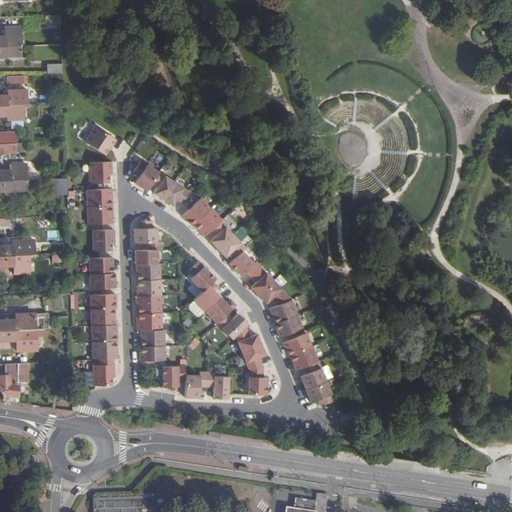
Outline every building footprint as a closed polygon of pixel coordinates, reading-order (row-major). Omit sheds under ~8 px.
[(56,26),(56,16),(44,16),(45,26),(56,26)] [(0,47),(21,47),(21,36),(0,36),(0,47)] [(0,58),(21,57),(21,47),(0,47),(0,58)] [(58,75),(58,65),(47,66),(47,76),(58,75)] [(21,77),(6,77),(6,85),(21,84),(21,77)] [(7,95),(0,95),(0,105),(24,105),(27,105),(26,90),(6,90),(7,95)] [(49,94),(39,96),(41,103),(50,101),(49,94)] [(24,120),(24,105),(0,105),(0,117),(7,117),(7,121),(24,120)] [(84,141),(105,155),(111,146),(112,147),(116,140),(95,126),(84,141)] [(0,143),(15,143),(16,143),(15,133),(0,133),(0,143)] [(0,154),(16,154),(15,143),(0,143),(0,154)] [(135,183),(147,191),(151,183),(159,172),(140,161),(136,167),(133,173),(139,177),(135,183)] [(90,162),(91,183),(109,183),(109,175),(112,175),(111,162),(90,162)] [(0,180),(27,180),(27,163),(9,164),(9,170),(0,170),(0,180)] [(157,187),(153,193),(163,199),(174,182),(159,172),(151,183),(157,187)] [(61,179),(51,179),(52,195),(62,194),(61,179)] [(0,192),(27,191),(27,180),(0,180),(0,192)] [(163,199),(172,206),(176,199),(182,203),(189,192),(174,182),(163,199)] [(86,190),(87,207),(112,206),(112,189),(109,189),(86,190)] [(210,208),(200,198),(182,216),(192,226),(193,225),(210,208)] [(88,224),(113,223),(112,206),(87,207),(88,224)] [(193,225),(204,237),(212,229),(221,220),(210,208),(193,225)] [(227,226),(221,220),(212,229),(217,234),(210,241),(217,249),(232,235),(225,227),(227,226)] [(134,229),(134,243),(147,243),(156,242),(156,228),(152,228),(152,221),(137,221),(138,228),(134,229)] [(93,251),(111,250),(111,243),(114,242),(114,229),(113,229),(92,230),(93,251)] [(47,239),(59,239),(59,230),(47,230),(47,239)] [(225,257),(231,252),(235,257),(245,248),(232,235),(217,249),(225,257)] [(0,256),(27,255),(29,255),(28,247),(26,247),(26,240),(12,241),(13,245),(0,245),(0,256)] [(135,250),(135,265),(136,265),(157,264),(157,250),(161,250),(161,242),(156,242),(147,243),(147,250),(135,250)] [(246,271),(251,277),(261,268),(255,262),(253,264),(242,251),(235,257),(228,264),(241,276),(246,271)] [(27,263),(27,255),(0,256),(0,267),(14,267),(14,264),(27,263)] [(90,274),(113,273),(113,257),(112,257),(89,258),(90,274)] [(190,279),(202,292),(213,282),(216,279),(198,261),(196,263),(188,270),(194,276),(190,279)] [(157,264),(136,265),(137,280),(160,280),(160,264),(157,264)] [(261,268),(251,277),(256,282),(250,287),(258,295),(273,281),(261,268)] [(90,289),(115,288),(115,273),(113,273),(90,274),(90,289)] [(137,280),(137,296),(161,295),(160,280),(137,280)] [(258,295),(266,303),(271,298),(278,305),(291,299),(273,281),(258,295)] [(205,312),(220,297),(216,293),(214,291),(218,287),(213,282),(202,292),(194,300),(205,312)] [(70,294),(71,309),(78,309),(78,293),(70,294)] [(90,295),(91,309),(114,308),(114,309),(116,309),(115,294),(90,295)] [(136,296),(136,313),(161,313),(161,295),(137,296),(136,296)] [(205,312),(217,324),(227,314),(236,305),(230,300),(226,304),(224,302),(220,297),(205,312)] [(278,305),(269,309),(275,323),(297,314),(291,299),(278,305)] [(91,325),(115,325),(114,309),(114,308),(91,309),(91,325)] [(14,320),(0,320),(0,330),(44,329),(43,313),(14,314),(14,320)] [(161,313),(136,313),(137,331),(140,330),(162,330),(161,313)] [(217,324),(231,339),(235,336),(245,326),(248,324),(238,314),(232,319),(227,314),(217,324)] [(297,314),(275,323),(273,324),(279,338),(280,337),(302,328),(297,314)] [(92,342),(117,341),(116,325),(115,325),(91,325),(92,342)] [(235,336),(242,352),(261,344),(256,334),(250,337),(245,326),(235,336)] [(44,337),(44,329),(0,330),(0,341),(22,341),(22,337),(44,337)] [(162,330),(140,330),(141,346),(141,347),(164,346),(164,330),(162,330)] [(283,343),(288,356),(290,356),(312,347),(306,333),(283,343)] [(194,338),(190,343),(197,348),(201,343),(198,341),(194,338)] [(114,359),(117,359),(117,341),(92,342),(92,360),(98,360),(114,359)] [(242,352),(249,370),(262,368),(258,357),(265,354),(261,344),(242,352)] [(141,346),(139,346),(139,361),(165,360),(164,346),(141,347),(141,346)] [(290,356),(296,370),(304,367),(318,361),(312,347),(290,356)] [(307,373),(300,377),(305,389),(326,381),(318,361),(304,367),(307,373)] [(27,383),(27,363),(4,363),(4,375),(0,375),(0,392),(3,396),(18,398),(17,382),(27,383)] [(93,365),(93,386),(112,385),(111,377),(114,377),(114,364),(93,365)] [(162,387),(178,386),(178,380),(185,380),(185,375),(184,366),(165,366),(161,366),(162,387)] [(249,370),(248,394),(266,395),(267,378),(263,377),(263,371),(262,368),(249,370)] [(184,393),(184,397),(198,398),(199,386),(206,387),(207,372),(199,372),(199,375),(185,375),(185,380),(184,393)] [(214,373),(207,372),(206,387),(213,387),(213,398),(227,398),(227,394),(228,376),(214,376),(214,373)] [(323,405),(334,401),(326,381),(305,389),(311,402),(318,399),(321,406),(323,405)] [(23,486),(25,469),(15,467),(9,467),(7,484),(23,486)] [(324,511),(327,495),(317,494),(316,494),(315,501),(294,498),(292,508),(285,507),(284,511),(324,511)] [(94,500),(93,500),(93,511),(138,511),(138,510),(153,509),(153,498),(94,500)]
